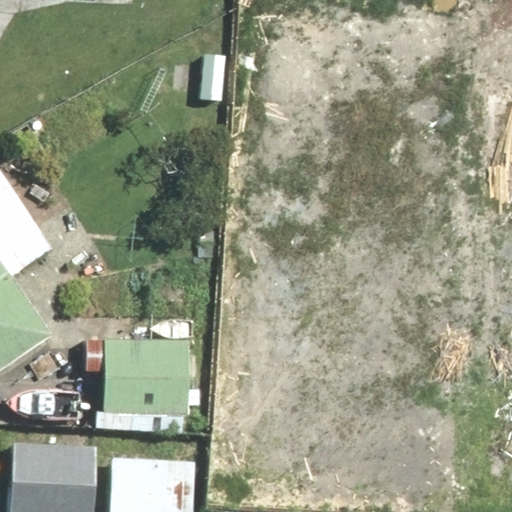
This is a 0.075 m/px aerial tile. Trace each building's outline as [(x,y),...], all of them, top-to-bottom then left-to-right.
[(333,0),(229,0),(227,104),(314,106),(315,49),(333,49),(333,0)] [(483,151),(446,157),(427,41),(320,59),(354,260),(460,242),(497,236),(483,151)] [(223,55),(190,53),(187,108),(220,110),(223,55)] [(0,287),(0,362),(34,340),(0,287)] [(72,340),(72,374),(92,375),(92,431),(184,432),(185,341),(72,340)] [(499,377),(304,364),(296,482),(492,495),(499,377)] [(85,511),(87,431),(3,429),(1,511),(85,511)] [(188,511),(189,460),(101,459),(100,511),(188,511)]
